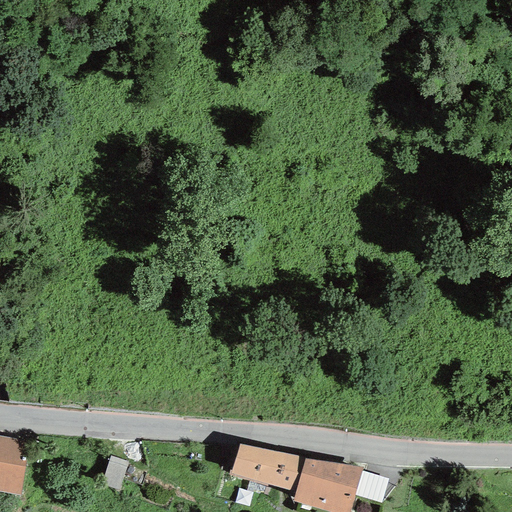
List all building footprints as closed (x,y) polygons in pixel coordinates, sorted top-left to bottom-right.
[(29,441),(0,435),(0,491),(19,495),(29,441)] [(231,473),(259,482),(266,450),(239,444),(231,473)] [(305,458),(266,450),(259,482),(295,492),(305,458)] [(295,492),(293,501),(329,511),(349,511),(354,495),(361,471),(362,468),(305,458),(295,492)] [(361,471),(354,495),(381,503),(389,479),(361,471)]
